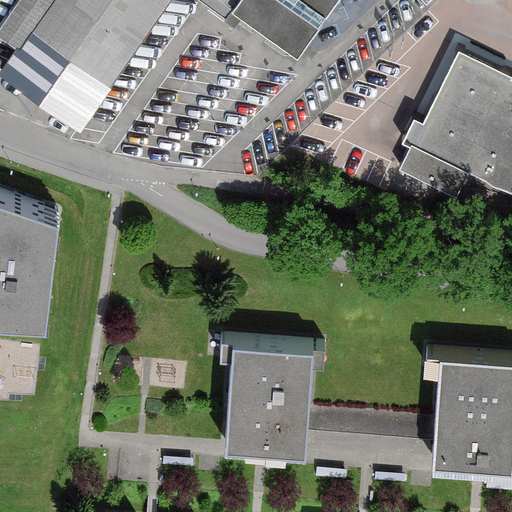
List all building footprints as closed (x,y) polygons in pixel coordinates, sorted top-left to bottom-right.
[(20,0),(0,29),(0,39),(18,52),(32,32),(110,86),(170,0),(202,0),(296,65),(341,0),(20,0)] [(511,79),(459,54),(404,167),(460,194),(471,172),(511,192),(511,79)] [(0,185),(0,315),(51,318),(61,207),(0,185)] [(317,343),(237,336),(229,436),(308,443),(317,343)] [(429,343),(427,364),(440,365),(442,345),(429,343)] [(511,353),(443,350),(438,456),(511,459),(511,353)] [(193,458),(163,456),(162,463),(193,465),(193,458)] [(347,470),(316,468),(315,475),(346,477),(347,470)] [(406,474),(375,472),(375,479),(405,481),(406,474)]
